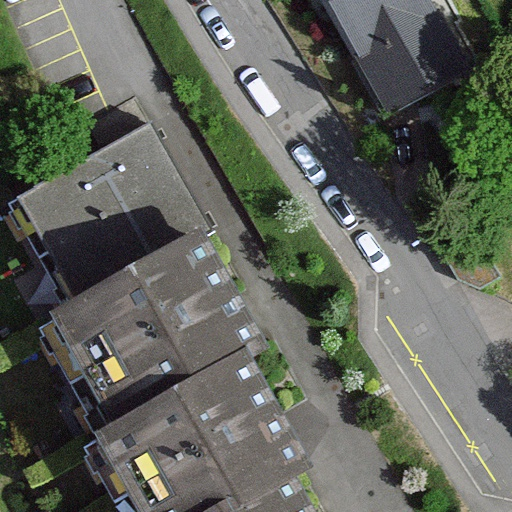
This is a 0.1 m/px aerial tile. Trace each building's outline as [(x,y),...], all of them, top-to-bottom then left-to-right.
[(471,69),(433,0),(323,0),(388,115),(471,69)] [(206,227),(151,125),(15,198),(70,300),(202,229),(206,227)] [(264,344),(202,229),(70,300),(47,313),(109,427),(249,351),(264,344)] [(310,463),(249,351),(109,427),(94,435),(135,511),(219,511),(294,472),(310,463)] [(315,511),(294,472),(219,511),(315,511)]
